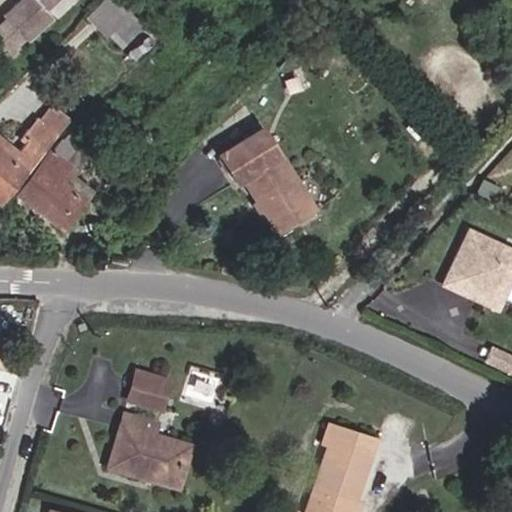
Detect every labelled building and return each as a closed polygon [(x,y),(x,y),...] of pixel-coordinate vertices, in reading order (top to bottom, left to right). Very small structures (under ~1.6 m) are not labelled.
[(23,0),(7,16),(10,19),(28,38),(31,41),(56,17),(47,8),(55,0),(23,0)] [(404,0),(418,12),(429,0),(404,0)] [(105,48),(126,27),(104,5),(76,32),(97,56),(105,48)] [(0,40),(13,53),(28,38),(10,19),(0,28),(0,40)] [(139,40),(126,27),(105,48),(119,61),(139,40)] [(0,209),(54,149),(69,136),(50,120),(37,132),(5,166),(0,162),(0,209)] [(314,217),(262,134),(218,159),(234,186),(242,182),(279,238),(314,217)] [(67,233),(90,201),(73,190),(95,158),(69,137),(41,168),(19,201),(67,233)] [(497,320),(511,287),(511,259),(467,240),(442,295),(459,302),(465,300),(476,305),(479,312),(497,320)] [(162,402),(170,378),(141,369),(133,392),(162,402)] [(157,416),(162,402),(133,392),(129,407),(157,416)] [(176,477),(188,440),(153,428),(157,416),(129,407),(111,462),(143,472),(144,466),(176,477)] [(332,451),(309,511),(350,511),(378,440),(330,423),(322,446),(332,451)] [(176,477),(144,466),(143,472),(174,482),(176,477)] [(85,511),(86,511),(49,501),(45,511),(85,511)]
